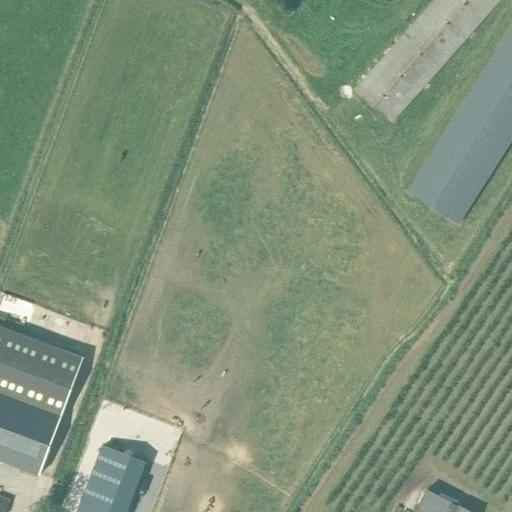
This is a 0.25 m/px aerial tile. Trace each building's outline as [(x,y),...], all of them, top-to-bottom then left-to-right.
[(431,0),(353,88),(391,123),(500,0),(431,0)] [(511,22),(424,161),(405,190),(458,224),(511,139),(511,22)] [(0,456),(40,472),(62,414),(83,357),(0,325),(0,456)] [(125,511),(146,460),(103,443),(76,511),(125,511)] [(473,511),(426,489),(414,511),(473,511)] [(0,511),(5,511),(10,500),(0,496),(0,511)]
